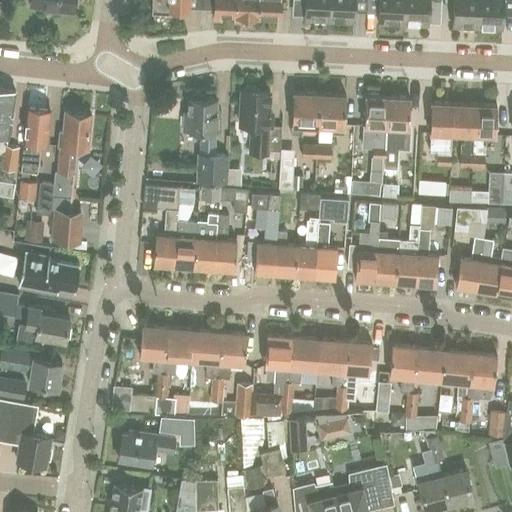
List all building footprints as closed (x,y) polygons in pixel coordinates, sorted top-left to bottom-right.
[(31,0),(31,2),(73,9),(74,0),(31,0)] [(152,0),(152,12),(171,13),(172,8),(189,8),(189,0),(152,0)] [(222,15),(236,15),(238,15),(238,0),(216,0),(216,19),(222,19),(222,15)] [(259,0),(238,0),(238,15),(236,15),(236,20),(246,20),(247,15),(259,16),(259,0)] [(281,17),(281,0),(259,0),(259,16),(281,17)] [(306,0),(305,19),(329,20),(330,0),(306,0)] [(354,21),(355,0),(330,0),(329,20),(354,21)] [(379,0),(378,22),(403,23),(403,0),(379,0)] [(403,0),(403,23),(428,24),(428,0),(403,0)] [(454,0),(453,25),(477,26),(478,0),(454,0)] [(511,3),(511,0),(478,0),(477,26),(501,27),(502,3),(511,3)] [(0,134),(8,135),(8,134),(11,134),(13,123),(10,122),(15,88),(0,85),(0,134)] [(268,148),(280,148),(281,123),(273,123),(273,109),(269,109),(270,87),(241,87),(240,123),(252,123),(251,151),(268,151),(268,148)] [(302,122),(318,122),(320,91),(293,90),(291,132),(302,132),(302,122)] [(320,91),(318,122),(333,123),(333,133),(344,133),(346,92),(320,91)] [(386,134),(388,94),(366,92),(364,122),(363,122),(362,146),(371,147),(371,155),(384,155),(385,143),(386,134)] [(408,124),(410,95),(388,94),(386,134),(394,135),(395,124),(408,124)] [(228,153),(214,153),(215,129),(219,130),(221,106),(216,106),(217,97),(189,95),(188,109),(184,109),(183,128),(201,129),(200,152),(197,152),(196,181),(199,182),(218,182),(227,183),(228,153)] [(453,101),(431,100),(430,130),(431,130),(430,150),(437,151),(451,151),(452,131),(453,101)] [(473,152),(473,142),(475,102),(453,101),(452,131),(464,131),(464,142),(461,142),(460,165),(472,166),(473,152)] [(475,102),(473,142),(473,152),(472,166),(484,166),(485,143),(482,143),(482,132),(495,133),(497,103),(475,102)] [(46,141),(50,107),(28,105),(21,168),(37,170),(39,151),(37,150),(38,140),(46,141)] [(88,146),(91,111),(65,108),(63,128),(60,128),(58,143),(60,143),(58,168),(76,170),(78,145),(88,146)] [(0,194),(12,197),(15,182),(12,182),(14,170),(16,170),(20,146),(5,143),(3,153),(0,152),(0,194)] [(330,158),(331,143),(316,143),(316,158),(330,158)] [(450,165),(451,151),(437,151),(437,164),(450,165)] [(371,155),(371,163),(383,163),(384,155),(371,155)] [(294,165),(280,164),(279,186),(293,187),(294,165)] [(501,203),(503,172),(490,171),(488,202),(501,203)] [(511,172),(503,172),(501,203),(511,203),(511,172)] [(43,178),(28,178),(28,204),(43,204),(43,178)] [(431,179),(431,193),(444,193),(445,180),(431,179)] [(218,182),(199,182),(198,196),(202,196),(217,197),(218,182)] [(403,198),(421,198),(421,183),(403,182),(403,198)] [(153,262),(173,263),(176,218),(178,186),(159,184),(157,207),(164,207),(162,232),(155,232),(153,262)] [(249,186),(220,184),(219,197),(235,199),(234,210),(247,211),(249,186)] [(265,225),(264,239),(248,238),(247,258),(255,259),(254,269),(275,270),(277,228),(279,206),(280,193),(280,191),(268,190),(268,191),(252,190),(251,204),(257,205),(255,224),(265,225)] [(346,220),(348,198),(320,196),(319,216),(334,217),(333,219),(346,220)] [(415,201),(414,220),(423,221),(424,201),(415,201)] [(486,221),(487,207),(457,205),(454,229),(468,230),(469,220),(486,221)] [(486,221),(503,222),(504,206),(487,205),(487,207),(486,221)] [(53,237),(79,238),(81,208),(55,206),(53,237)] [(206,235),(195,235),(193,265),(213,266),(217,212),(208,211),(206,235)] [(234,267),(236,237),(226,237),(228,212),(217,212),(213,266),(234,267)] [(297,241),(295,272),(315,273),(319,220),(319,216),(309,216),(309,218),(306,218),(305,242),(297,241)] [(196,219),(176,218),(173,263),(193,265),(195,235),(196,219)] [(357,246),(355,276),(375,278),(378,229),(379,219),(369,219),(368,230),(360,230),(359,247),(357,246)] [(319,220),(315,273),(334,274),(337,244),(328,244),(330,221),(319,220)] [(398,237),(396,279),(415,281),(419,227),(419,223),(408,222),(408,238),(398,237)] [(419,227),(415,281),(435,282),(437,252),(426,251),(428,228),(419,227)] [(295,272),(297,241),(285,241),(286,229),(277,228),(275,270),(295,272)] [(378,229),(375,278),(396,279),(398,237),(386,236),(386,230),(378,229)] [(455,283),(476,287),(484,235),(474,233),(470,255),(460,254),(455,283)] [(491,253),(493,236),(484,235),(476,287),(496,290),(500,260),(501,254),(491,253)] [(496,290),(511,292),(511,249),(502,248),(501,254),(500,260),(496,290)] [(74,288),(79,264),(48,258),(49,256),(24,251),(18,284),(57,291),(58,285),(74,288)] [(0,300),(0,310),(16,314),(18,302),(20,291),(2,287),(0,300)] [(32,332),(35,333),(65,338),(69,314),(54,311),(54,308),(28,303),(25,321),(19,320),(16,337),(31,340),(32,332)] [(159,371),(158,383),(168,384),(169,372),(169,371),(163,371),(167,324),(143,322),(140,354),(155,355),(154,371),(159,371)] [(195,326),(167,324),(163,371),(169,371),(169,372),(175,373),(176,357),(192,358),(195,326)] [(206,375),(213,376),(213,375),(219,375),(223,328),(195,326),(192,358),(207,359),(206,375)] [(246,330),(223,328),(219,375),(213,375),(213,376),(212,388),(223,389),(224,377),(230,377),(231,361),(244,362),(246,330)] [(292,393),(292,381),(292,380),(288,379),(291,333),(267,332),(265,363),(277,364),(275,395),(253,393),(251,414),(280,413),(282,392),(292,393)] [(300,366),(317,367),(319,335),(291,333),(288,379),(292,380),(292,381),(299,381),(300,366)] [(346,337),(319,335),(317,367),(332,368),(331,384),(337,384),(337,383),(343,384),(344,369),(346,337)] [(344,369),(369,371),(371,339),(346,337),(344,369)] [(413,390),(415,374),(418,343),(392,341),(389,372),(402,373),(400,390),(406,391),(405,402),(415,403),(417,391),(413,390)] [(418,343),(415,374),(441,377),(445,346),(418,343)] [(58,385),(62,360),(46,357),(47,353),(2,346),(0,360),(0,362),(32,367),(30,381),(58,385)] [(466,396),(468,380),(471,349),(445,346),(441,377),(458,379),(456,397),(461,398),(460,408),(471,409),(472,397),(466,396)] [(471,349),(468,380),(466,396),(472,397),(480,398),(481,381),(493,382),(496,351),(471,349)] [(27,379),(10,376),(0,374),(0,390),(25,395),(27,379)] [(236,415),(251,414),(253,393),(253,383),(238,382),(236,415)] [(168,384),(158,383),(157,395),(156,411),(156,413),(162,414),(172,414),(173,397),(167,396),(168,384)] [(337,383),(337,384),(336,396),(347,397),(348,385),(343,384),(337,383)] [(223,401),(223,389),(212,388),(212,400),(223,401)] [(290,413),(291,404),(292,393),(282,392),(280,413),(290,413)] [(156,411),(157,395),(133,394),(132,410),(156,411)] [(0,437),(5,439),(10,409),(12,397),(0,395),(0,437)] [(192,412),(192,395),(181,395),(181,412),(192,412)] [(346,410),(347,397),(336,396),(336,397),(327,396),(326,410),(335,411),(335,409),(346,410)] [(38,402),(12,397),(10,409),(5,439),(20,441),(17,458),(46,463),(47,457),(50,458),(53,446),(49,445),(51,435),(33,431),(38,402)] [(313,412),(314,398),(304,398),(303,412),(313,412)] [(511,399),(508,399),(502,438),(503,440),(511,438),(511,399)] [(414,415),(415,403),(405,402),(403,414),(414,415)] [(469,422),(471,409),(460,408),(458,420),(469,422)] [(502,435),(504,410),(490,409),(488,434),(502,435)] [(188,415),(172,414),(162,414),(159,429),(180,433),(180,441),(194,441),(194,416),(188,415)] [(272,420),(273,443),(290,442),(289,419),(272,420)] [(321,437),(330,435),(326,421),(317,424),(321,437)] [(131,434),(124,432),(120,457),(152,462),(155,446),(173,449),(176,436),(131,429),(131,434)] [(428,447),(440,443),(436,431),(424,435),(428,447)] [(508,461),(502,438),(490,441),(496,464),(508,461)] [(511,438),(503,440),(510,465),(511,464),(511,438)] [(443,456),(440,443),(428,447),(428,448),(432,459),(437,458),(443,456)] [(260,451),(266,475),(286,470),(280,446),(260,451)] [(426,509),(450,502),(442,472),(437,458),(432,459),(428,448),(422,449),(429,476),(417,479),(426,509)] [(379,497),(372,464),(348,470),(349,488),(335,492),(340,511),(368,511),(366,501),(379,497)] [(244,468),(248,488),(265,485),(260,465),(244,468)] [(483,470),(495,509),(510,504),(498,465),(483,470)] [(450,502),(474,495),(465,466),(442,472),(450,502)] [(116,480),(110,511),(138,511),(139,507),(147,508),(151,487),(116,480)] [(178,498),(194,501),(194,483),(181,480),(178,498)] [(314,480),(292,485),(294,511),(340,511),(335,492),(321,495),(314,480)] [(196,482),(196,497),(205,497),(205,482),(196,482)] [(209,492),(218,492),(218,482),(209,482),(209,492)] [(227,486),(229,511),(245,511),(244,485),(227,486)] [(254,511),(280,511),(277,499),(276,499),(272,485),(263,487),(267,502),(252,506),(254,511)]
